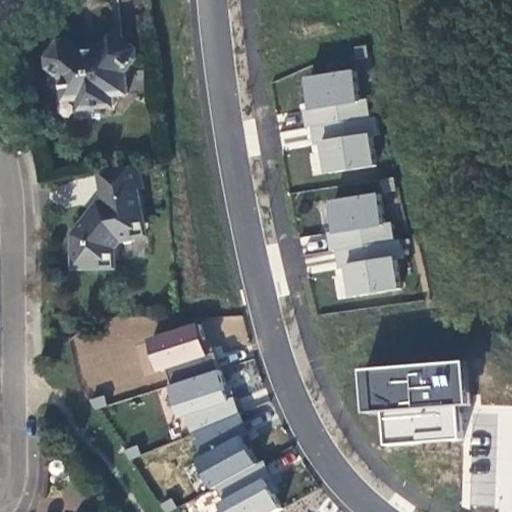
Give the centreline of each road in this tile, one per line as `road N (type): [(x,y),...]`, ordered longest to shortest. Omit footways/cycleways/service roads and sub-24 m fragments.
road 1 (residential): [(210,0),(247,210),(292,388),(320,447),(375,511)]
road 2 (residential): [(0,141),(23,373),(23,507),(15,511)]
